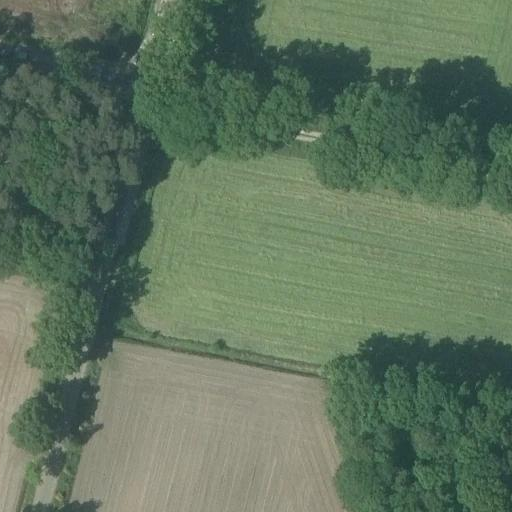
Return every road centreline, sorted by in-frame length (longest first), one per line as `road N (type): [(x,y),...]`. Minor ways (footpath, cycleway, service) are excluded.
road 1 (unclassified): [(45,511),(154,98)]
road 2 (track): [(511,183),(154,98)]
road 3 (unclassified): [(0,57),(154,98)]
